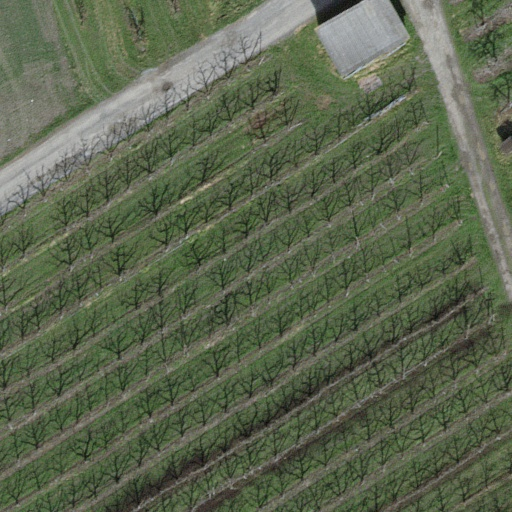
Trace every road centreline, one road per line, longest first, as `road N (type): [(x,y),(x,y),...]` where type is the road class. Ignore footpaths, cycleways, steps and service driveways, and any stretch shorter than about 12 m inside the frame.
road 1 (track): [(0,196),(309,0)]
road 2 (track): [(420,0),(511,284)]
